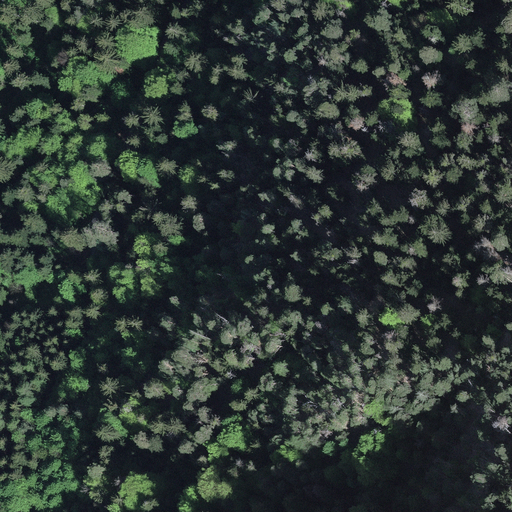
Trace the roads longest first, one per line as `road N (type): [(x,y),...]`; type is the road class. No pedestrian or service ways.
road 1 (track): [(40,511),(33,475),(52,393),(93,326),(100,195),(184,0)]
road 2 (track): [(0,112),(14,101),(69,0)]
